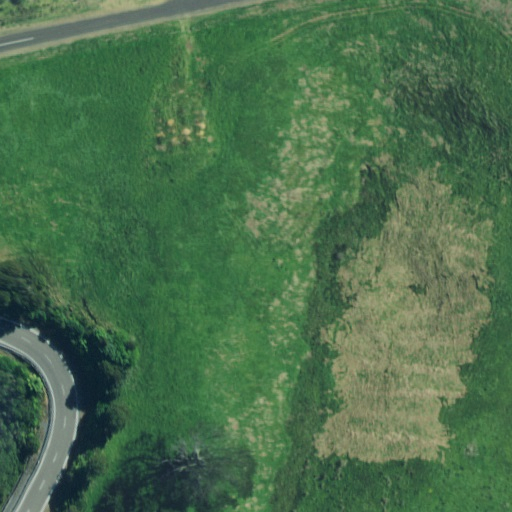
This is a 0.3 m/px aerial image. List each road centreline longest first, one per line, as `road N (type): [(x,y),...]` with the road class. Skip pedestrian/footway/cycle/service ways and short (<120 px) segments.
road 1 (unclassified): [(0,43),(224,0)]
road 2 (primary): [(0,325),(52,354),(64,380),(63,444),(32,511)]
